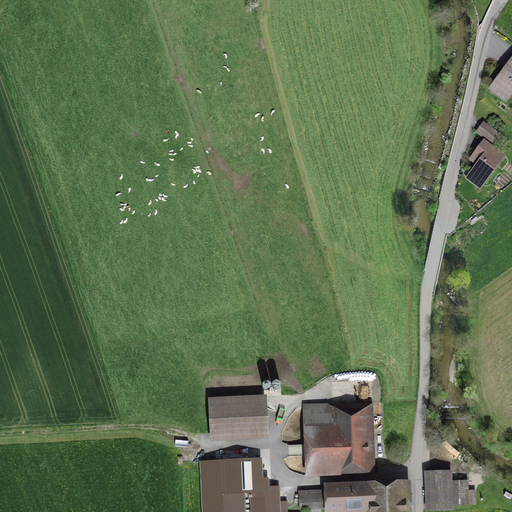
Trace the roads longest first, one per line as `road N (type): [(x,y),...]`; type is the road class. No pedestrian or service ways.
road 1 (unclassified): [(418,511),(426,296),(477,53),(501,0)]
road 2 (track): [(0,433),(170,428),(259,452),(294,479)]
